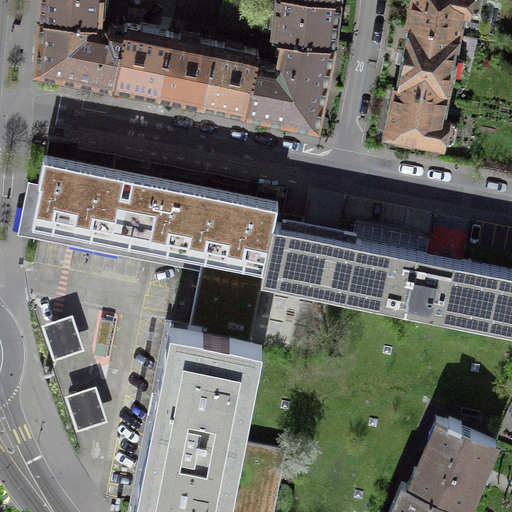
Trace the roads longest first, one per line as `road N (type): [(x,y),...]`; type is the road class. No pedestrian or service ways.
road 1 (residential): [(0,129),(51,109),(343,166)]
road 2 (residential): [(343,166),(511,200)]
road 3 (residential): [(373,0),(343,166)]
